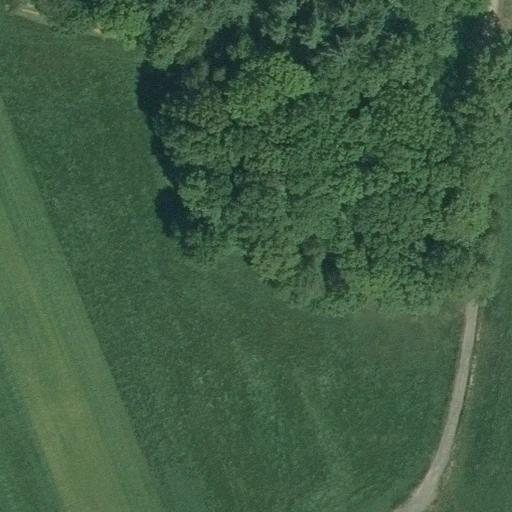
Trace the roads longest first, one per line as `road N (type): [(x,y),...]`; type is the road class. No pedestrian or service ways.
road 1 (track): [(481,104),(407,101),(17,0)]
road 2 (track): [(481,104),(473,294),(451,424),(403,511)]
